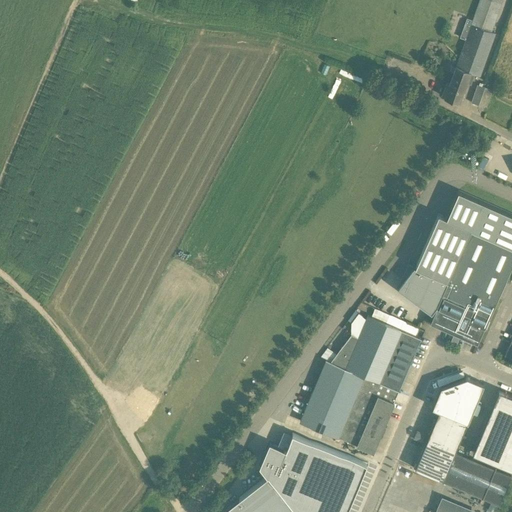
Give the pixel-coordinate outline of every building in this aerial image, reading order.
[(491,31),(501,0),(479,0),(473,20),(467,17),(460,37),(465,39),(449,83),(447,82),(442,95),(445,96),(445,97),(459,102),(466,82),(470,84),(474,73),(480,76),(495,33),(491,31)] [(482,85),(482,83),(480,82),(479,84),(477,84),(471,102),(486,107),(492,89),(484,86),(482,85)] [(408,263),(403,274),(410,277),(404,292),(437,306),(431,322),(455,332),(454,333),(455,334),(459,336),(460,335),(477,342),(484,326),(485,327),(511,264),(511,213),(458,190),(446,216),(438,213),(415,266),(408,263)] [(334,354),(327,359),(324,358),(300,420),(373,451),(419,336),(367,314),(357,336),(350,333),(334,354)] [(441,385),(432,406),(439,409),(467,421),(468,421),(484,383),(467,376),(441,385)] [(473,451),(511,467),(511,393),(500,389),(473,451)] [(439,409),(427,439),(455,451),(467,421),(439,409)] [(421,441),(425,433),(416,430),(413,437),(421,441)] [(270,442),(260,465),(268,474),(297,511),(346,511),(367,463),(292,432),(286,448),(284,447),(283,448),(270,442)] [(415,468),(443,480),(455,451),(427,439),(415,468)] [(455,451),(443,480),(499,503),(511,474),(455,451)] [(239,498),(221,511),(297,511),(268,474),(238,497),(239,498)] [(439,495),(432,511),(477,511),(479,510),(439,495)]
